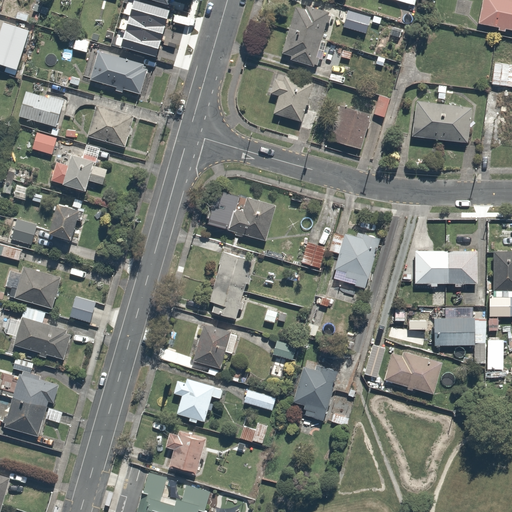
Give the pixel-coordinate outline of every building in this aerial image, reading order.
[(142,4),(128,0),(123,0),(119,18),(137,23),(142,4)] [(511,0),(483,0),(479,24),(499,28),(498,31),(507,33),(508,29),(511,30),(511,0)] [(282,53),(291,56),(290,58),(312,66),(330,12),(308,4),(306,8),(298,5),(282,53)] [(91,39),(76,35),(72,49),(86,54),(91,39)] [(436,46),(433,75),(471,78),(474,49),(436,46)] [(98,51),(90,80),(140,94),(148,65),(98,51)] [(511,63),(494,62),(492,85),(511,86),(511,63)] [(71,74),(68,83),(82,87),(85,78),(71,74)] [(314,83),(285,74),(283,80),(276,78),(271,94),(279,97),(274,113),(300,122),(299,128),(314,133),(321,109),(308,105),(314,83)] [(447,85),(438,84),(437,99),(446,100),(447,85)] [(25,88),(19,116),(60,126),(67,98),(25,88)] [(511,93),(496,92),(495,110),(502,110),(500,137),(511,138),(511,93)] [(391,99),(378,96),(374,114),(387,117),(391,99)] [(471,108),(417,103),(413,138),(467,143),(471,108)] [(95,106),(88,137),(126,146),(133,114),(95,106)] [(371,116),(341,106),(330,140),(359,150),(371,116)] [(38,132),(33,149),(53,154),(58,137),(38,132)] [(50,179),(66,183),(65,185),(91,191),(93,182),(104,185),(109,167),(99,165),(103,147),(86,143),(82,158),(72,155),(70,166),(54,162),(50,179)] [(29,187),(18,183),(13,194),(25,199),(29,187)] [(71,207),(59,204),(51,234),(75,240),(85,199),(74,197),(71,207)] [(234,205),(227,230),(265,241),(275,206),(247,198),(245,208),(234,205)] [(17,217),(11,238),(31,244),(37,223),(17,217)] [(340,254),(333,278),(367,287),(380,237),(366,233),(364,239),(334,232),(329,251),(340,254)] [(326,246),(309,240),(302,261),(319,267),(326,246)] [(0,241),(0,254),(19,261),(23,249),(0,241)] [(416,250),(416,284),(478,283),(478,249),(416,250)] [(511,251),(493,253),(495,291),(511,290),(511,251)] [(251,259),(223,252),(208,311),(236,319),(251,259)] [(15,275),(9,297),(56,309),(65,277),(24,266),(21,276),(15,275)] [(333,297),(322,293),(318,306),(329,309),(333,297)] [(511,294),(489,296),(490,317),(511,316),(511,294)] [(47,312),(25,306),(13,345),(64,360),(72,331),(44,322),(47,312)] [(280,309),(268,306),(264,320),(277,324),(280,309)] [(475,367),(486,366),(486,318),(435,318),(435,347),(475,346),(475,367)] [(409,319),(409,330),(428,330),(429,319),(409,319)] [(310,321),(305,332),(316,336),(321,325),(310,321)] [(232,332),(204,324),(191,368),(220,376),(232,332)] [(278,340),(273,355),(294,361),(299,346),(278,340)] [(386,346),(372,342),(364,375),(378,378),(386,346)] [(392,349),(384,380),(436,393),(444,362),(392,349)] [(16,358),(13,368),(31,373),(34,363),(16,358)] [(325,421),(340,373),(316,365),(315,370),(305,367),(294,403),(306,406),(304,415),(325,421)] [(41,377),(20,371),(4,427),(40,437),(46,418),(62,422),(65,411),(49,407),(52,398),(56,399),(60,386),(40,380),(41,377)] [(15,374),(3,372),(0,384),(0,388),(11,391),(15,374)] [(188,378),(187,382),(179,380),(175,393),(183,396),(177,413),(205,422),(213,396),(221,399),(225,389),(188,378)] [(248,388),(245,402),(273,410),(277,396),(248,388)] [(334,413),(331,422),(346,427),(349,418),(334,413)] [(255,428),(244,424),(240,437),(263,445),(270,425),(258,421),(255,428)] [(166,448),(173,450),(169,466),(198,473),(208,437),(179,429),(178,434),(170,433),(166,448)] [(185,511),(192,489),(165,482),(156,511),(185,511)] [(223,490),(219,503),(243,510),(247,497),(223,490)]
